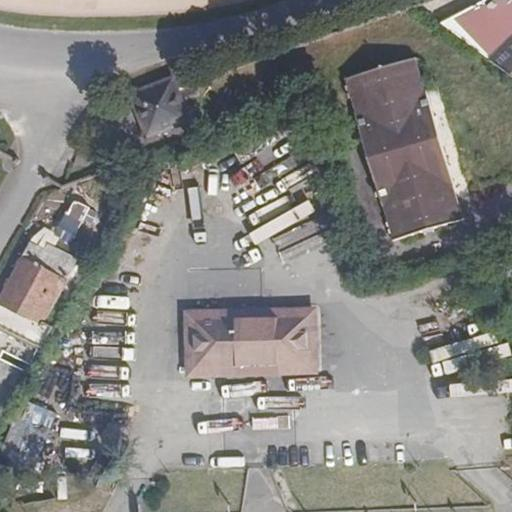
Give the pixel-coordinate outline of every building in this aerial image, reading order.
[(417,58),(351,80),(361,114),(359,115),(388,207),(392,205),(403,239),(469,217),(458,184),(460,183),(431,91),(428,92),(417,58)] [(188,121),(176,91),(172,80),(132,96),(148,137),(188,121)] [(43,248),(34,243),(24,259),(0,298),(0,327),(39,351),(48,332),(40,328),(77,264),(69,259),(74,250),(70,248),(86,226),(94,214),(80,205),(73,217),(71,216),(57,239),(62,242),(58,250),(51,246),(48,252),(43,248)] [(52,236),(43,248),(48,252),(51,246),(58,250),(62,242),(57,239),(52,236)] [(278,369),(278,377),(319,376),(318,309),(184,311),(185,379),(238,378),(238,370),(278,369)] [(251,403),(207,402),(207,417),(251,418),(251,403)] [(261,406),(260,417),(285,418),(285,407),(261,406)]
